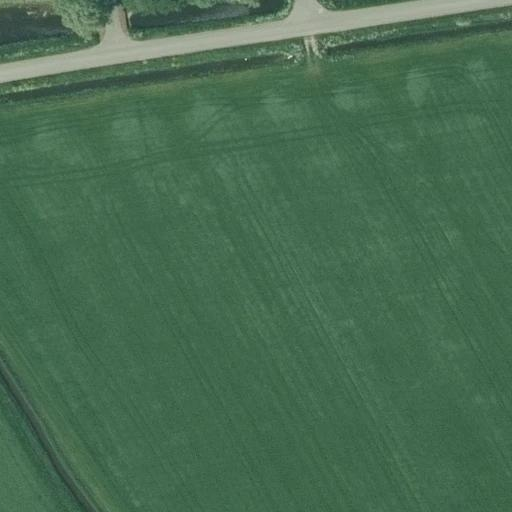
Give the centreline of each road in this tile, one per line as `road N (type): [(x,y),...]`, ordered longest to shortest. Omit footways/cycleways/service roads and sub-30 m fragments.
road 1 (tertiary): [(0,75),(314,25)]
road 2 (tertiary): [(314,25),(487,0)]
